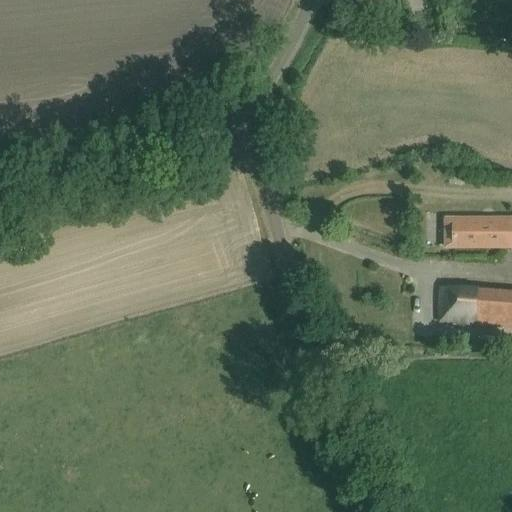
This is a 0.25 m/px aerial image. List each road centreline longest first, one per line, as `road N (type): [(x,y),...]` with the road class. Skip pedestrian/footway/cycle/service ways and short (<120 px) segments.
road 1 (unclassified): [(367,511),(240,109)]
road 2 (unclassified): [(0,195),(187,138),(240,109)]
road 3 (unknown): [(274,224),(444,277),(511,278)]
road 4 (unclassified): [(240,109),(268,83),(309,0)]
